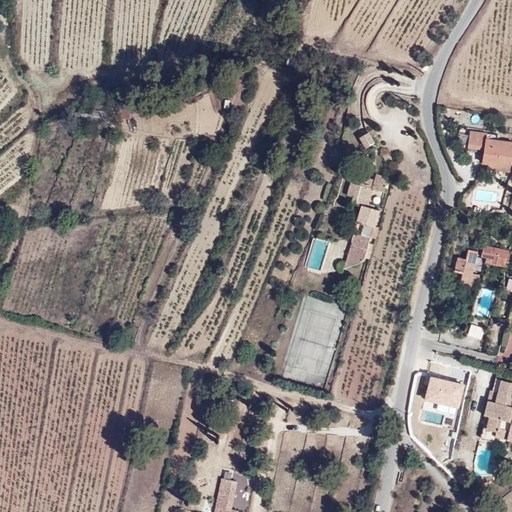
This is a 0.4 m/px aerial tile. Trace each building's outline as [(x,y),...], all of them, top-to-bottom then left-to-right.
[(363,147),(373,142),(367,130),(357,135),(363,147)] [(511,150),(498,147),(498,145),(492,143),(493,141),(470,138),(467,156),(483,159),(481,172),(488,173),(500,176),(499,181),(508,182),(510,171),(511,171),(511,150)] [(369,211),(375,193),(386,196),(391,182),(380,177),(377,183),(360,177),(357,185),(362,188),(358,201),(350,198),(348,205),(362,210),(361,214),(356,228),(363,230),(359,241),(350,238),(347,248),(355,250),(353,259),(368,263),(372,249),(368,248),(370,241),(374,231),(379,215),(369,211)] [(358,201),(362,188),(357,185),(352,183),(347,197),(350,198),(358,201)] [(468,203),(489,211),(493,201),(473,192),(468,203)] [(379,233),(374,231),(370,241),(376,243),(379,233)] [(306,265),(320,269),(327,241),(312,238),(306,265)] [(508,277),(511,259),(486,254),(484,267),(491,268),(498,270),(496,275),(508,277)] [(479,300),(483,285),(474,283),(479,260),(468,257),(467,267),(457,266),(454,281),(465,283),(462,296),(479,300)] [(348,273),(367,266),(368,263),(353,259),(348,273)] [(478,267),(475,280),(485,282),(487,269),(478,267)] [(116,339),(122,323),(112,319),(105,335),(116,339)] [(455,395),(457,380),(447,379),(444,393),(455,395)] [(511,386),(502,385),(496,407),(489,405),(485,420),(491,421),(487,433),(498,436),(497,441),(511,445),(511,386)] [(234,511),(235,508),(227,508),(229,480),(213,479),(212,503),(217,503),(216,511),(234,511)]
